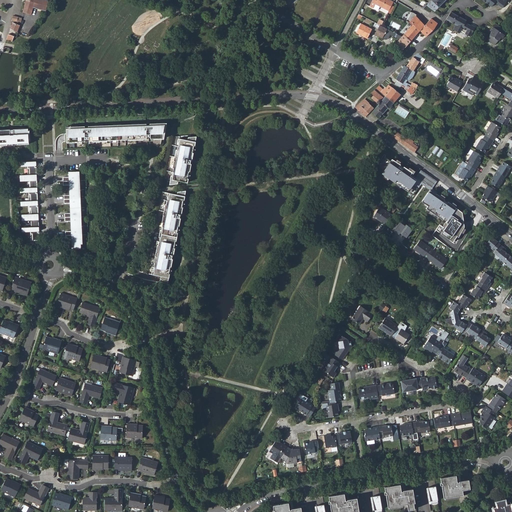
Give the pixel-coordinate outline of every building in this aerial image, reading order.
[(26,0),(26,1),(22,12),(31,15),(33,8),(46,11),(49,0),(47,0),(26,0)] [(370,6),(373,8),(375,4),(379,6),(388,11),(393,2),(388,0),(373,0),(372,1),(370,6)] [(481,0),(483,1),(494,8),(497,4),(504,8),(508,0),(481,0)] [(466,22),(467,21),(452,12),(450,15),(447,19),(457,24),(454,30),(461,33),(462,31),(466,33),(465,34),(470,36),(475,27),(466,22)] [(425,26),(415,17),(410,13),(407,20),(410,22),(412,25),(419,32),(420,31),(425,26)] [(431,19),(425,26),(420,31),(422,33),(426,37),(433,31),(432,30),(437,24),(431,19)] [(17,32),(20,25),(13,22),(10,30),(17,32)] [(360,22),(355,32),(366,37),(371,28),(360,22)] [(392,46),(397,51),(399,53),(410,42),(402,35),(401,36),(380,26),(379,25),(373,36),(379,39),(382,40),(383,40),(384,40),(386,39),(386,38),(387,36),(397,40),(392,46)] [(412,25),(402,35),(410,42),(417,35),(419,32),(412,25)] [(493,32),(488,39),(496,45),(501,38),(502,39),(507,33),(496,25),(491,31),(493,32)] [(370,42),(376,45),(379,39),(373,36),(370,42)] [(451,45),(448,49),(456,54),(459,49),(451,45)] [(404,67),(404,66),(397,80),(398,81),(403,84),(406,80),(407,77),(410,79),(411,79),(412,79),(412,78),(413,77),(414,77),(414,76),(415,74),(415,73),(412,71),(421,58),(415,53),(414,54),(412,57),(404,67)] [(384,57),(379,62),(382,65),(388,60),(384,57)] [(468,79),(462,90),(472,95),(473,93),(477,96),(485,82),(474,76),(471,81),(468,79)] [(446,86),(458,92),(463,83),(451,77),(446,86)] [(488,92),(498,98),(504,89),(500,87),(499,88),(493,84),(488,92)] [(384,91),(379,87),(376,89),(385,97),(393,103),(395,102),(400,95),(388,85),(384,91)] [(410,87),(407,85),(405,89),(412,95),(416,88),(412,86),(411,86),(410,87)] [(384,98),(375,91),(370,95),(374,98),(373,100),(378,105),(371,114),(377,119),(388,108),(389,109),(395,102),(393,103),(385,97),(384,98)] [(369,103),(365,100),(355,108),(366,118),(374,109),(368,104),(369,103)] [(410,112),(399,105),(394,113),(405,120),(410,112)] [(511,107),(508,105),(502,116),(499,114),(496,120),(504,125),(507,120),(509,121),(511,116),(511,107)] [(487,131),(485,135),(494,141),(497,136),(496,135),(501,127),(492,122),(486,130),(487,131)] [(152,141),(160,141),(163,123),(152,124),(152,125),(136,126),(136,124),(130,125),(130,126),(119,127),(119,125),(110,125),(110,127),(100,127),(99,125),(92,125),(92,127),(76,127),(75,125),(68,125),(68,127),(64,127),(64,143),(79,143),(79,141),(90,141),(90,143),(105,142),(105,140),(126,140),(126,142),(142,141),(142,140),(152,139),(152,141)] [(0,142),(7,143),(7,142),(17,141),(17,142),(29,141),(29,138),(30,138),(30,134),(29,130),(27,127),(23,127),(23,126),(16,127),(16,128),(5,128),(0,127),(0,142)] [(396,132),(392,137),(396,140),(399,142),(403,137),(396,132)] [(403,137),(399,142),(414,153),(417,148),(421,143),(409,134),(406,138),(404,136),(403,137)] [(491,145),(494,141),(485,135),(483,139),(481,138),(476,146),(485,152),(490,144),(491,145)] [(170,177),(169,184),(177,185),(178,181),(187,183),(187,180),(189,181),(191,172),(190,172),(191,165),(190,165),(191,158),(192,158),(193,155),(194,155),(196,147),(194,146),(196,138),(188,138),(187,141),(178,139),(177,144),(178,144),(177,151),(176,151),(172,170),(173,171),(171,178),(170,177)] [(477,164),(482,155),(473,150),(468,158),(469,159),(467,163),(476,168),(478,165),(477,164)] [(392,160),(385,155),(377,166),(384,170),(382,174),(414,195),(423,182),(416,177),(411,173),(413,171),(405,166),(404,169),(400,166),(401,163),(393,158),(392,160)] [(31,230),(31,238),(40,237),(36,159),(19,160),(20,164),(27,164),(28,172),(20,173),(20,179),(30,178),(30,186),(21,186),(21,191),(29,190),(29,199),(21,199),(21,203),(29,203),(30,212),(22,213),(22,218),(32,219),(32,225),(22,225),(22,230),(31,230)] [(498,167),(495,171),(504,176),(511,166),(503,162),(499,168),(498,167)] [(473,172),(476,168),(467,163),(465,167),(463,166),(457,175),(466,181),(472,171),(473,172)] [(438,185),(439,183),(421,170),(416,177),(423,182),(432,188),(433,186),(434,187),(435,187),(436,187),(438,185)] [(77,180),(77,171),(67,171),(67,177),(62,177),(62,181),(77,180)] [(498,186),(504,176),(495,171),(493,175),(494,176),(491,182),(498,186)] [(68,184),(68,190),(77,189),(77,180),(62,181),(62,184),(68,184)] [(491,201),(497,191),(487,185),(486,188),(487,188),(482,196),(491,201)] [(63,195),(63,198),(78,198),(77,189),(68,190),(69,195),(63,195)] [(455,208),(430,189),(421,202),(423,203),(423,204),(443,219),(444,217),(448,220),(451,214),(455,208)] [(160,229),(159,233),(176,236),(177,233),(179,233),(180,225),(179,225),(181,218),(179,218),(181,211),(182,212),(183,207),(184,208),(186,199),(184,199),(185,192),(178,192),(177,195),(167,193),(166,197),(168,198),(166,204),(165,203),(161,222),(163,223),(161,230),(160,229)] [(69,203),(69,207),(78,207),(78,198),(63,198),(63,203),(69,203)] [(63,214),(64,216),(79,216),(78,207),(69,207),(70,213),(63,214)] [(373,217),(385,224),(392,214),(380,207),(373,217)] [(464,222),(451,214),(448,220),(444,226),(440,224),(437,228),(455,243),(464,227),(464,222)] [(70,221),(70,225),(79,225),(79,216),(64,216),(64,221),(70,221)] [(406,225),(399,220),(392,230),(399,234),(400,233),(406,225)] [(414,229),(407,224),(406,225),(400,233),(407,238),(414,229)] [(64,231),(65,234),(79,234),(79,225),(70,225),(70,229),(64,231)] [(175,241),(176,236),(159,233),(158,237),(160,238),(158,245),(157,245),(154,262),(155,262),(154,269),(153,269),(152,273),(161,275),(160,279),(168,282),(169,276),(169,277),(170,273),(168,273),(170,265),(171,265),(172,259),(171,259),(173,251),(174,252),(174,248),(173,248),(174,241),(175,241)] [(71,249),(76,249),(76,244),(80,244),(79,234),(65,234),(65,238),(71,237),(71,249)] [(486,245),(494,252),(500,245),(497,242),(492,238),(486,245)] [(413,248),(427,258),(433,249),(420,239),(413,248)] [(502,250),(504,248),(500,245),(494,252),(494,253),(498,257),(503,262),(509,255),(505,251),(504,252),(502,250)] [(447,259),(433,249),(427,258),(440,268),(447,259)] [(511,257),(509,255),(503,262),(511,269),(511,257)] [(483,278),(479,284),(487,290),(489,286),(487,285),(489,282),(490,282),(493,278),(485,272),(482,278),(483,278)] [(15,275),(11,287),(20,291),(20,292),(26,294),(31,281),(15,275)] [(483,291),(485,293),(487,290),(479,284),(475,290),(474,289),(471,294),(478,299),(481,295),(481,294),(483,291)] [(64,306),(74,309),(78,297),(61,292),(57,305),(64,307),(64,306)] [(463,294),(457,304),(462,307),(465,308),(467,305),(468,304),(469,304),(471,300),(463,294)] [(90,314),(87,323),(93,326),(99,307),(83,302),(80,311),(90,314)] [(458,312),(462,307),(457,304),(454,302),(450,308),(453,310),(451,313),(452,318),(459,316),(458,312)] [(359,319),(362,321),(364,318),(368,321),(373,313),(361,305),(357,310),(356,310),(354,313),(355,314),(352,319),(357,322),(357,321),(359,319)] [(457,329),(461,332),(464,329),(467,324),(463,321),(462,322),(460,320),(459,316),(452,318),(446,319),(446,322),(452,321),(453,323),(455,324),(454,326),(458,329),(457,329)] [(104,317),(100,329),(108,332),(108,333),(115,335),(119,322),(104,317)] [(387,333),(391,336),(397,328),(398,326),(385,317),(378,328),(383,330),(387,332),(387,333)] [(3,320),(0,327),(0,332),(13,338),(18,325),(12,323),(11,324),(3,320)] [(464,329),(476,337),(481,329),(476,326),(476,327),(469,322),(467,324),(464,329)] [(400,330),(397,328),(391,336),(404,344),(410,334),(401,328),(400,330)] [(482,334),(484,331),(481,329),(476,337),(475,338),(482,342),(481,343),(486,346),(491,339),(486,335),(486,336),(482,334)] [(343,359),(351,345),(349,344),(349,341),(348,339),(342,335),(339,340),(340,347),(338,350),(335,350),(333,353),(343,359)] [(430,349),(436,352),(441,345),(443,342),(431,335),(424,346),(430,350),(430,349)] [(494,340),(509,350),(511,345),(511,341),(507,338),(503,335),(501,337),(498,335),(494,340)] [(45,338),(41,349),(57,354),(61,341),(55,339),(55,340),(45,338)] [(443,342),(441,345),(436,352),(439,355),(438,356),(448,363),(454,355),(443,348),(447,343),(444,341),(443,342)] [(68,344),(64,356),(79,361),(83,350),(75,347),(75,346),(68,344)] [(132,373),(137,357),(123,353),(121,361),(122,362),(120,370),(132,373)] [(90,366),(107,372),(110,359),(94,354),(90,366)] [(338,366),(340,362),(330,355),(327,359),(328,359),(324,365),(326,366),(323,370),(333,377),(336,372),(334,370),(337,366),(338,366)] [(463,375),(466,378),(468,375),(472,369),(463,364),(468,357),(463,355),(453,370),(463,376),(463,375)] [(42,380),(53,385),(57,375),(40,368),(32,385),(39,388),(42,380)] [(485,376),(473,368),(472,369),(468,375),(466,378),(472,382),(472,381),(479,386),(485,376)] [(59,376),(56,387),(64,390),(64,391),(71,393),(75,381),(59,376)] [(425,376),(421,377),(423,388),(423,390),(427,389),(427,388),(431,387),(432,388),(440,387),(439,381),(436,381),(435,377),(433,378),(432,376),(425,377),(425,376)] [(418,388),(423,388),(421,377),(416,378),(402,380),(404,392),(409,391),(414,390),(419,389),(418,388)] [(502,391),(511,397),(511,379),(507,386),(506,386),(502,391)] [(120,391),(118,399),(130,403),(134,386),(114,381),(112,389),(120,391)] [(381,385),(377,385),(378,395),(383,394),(383,395),(395,393),(393,381),(381,384),(381,385)] [(89,395),(100,398),(103,387),(86,382),(80,400),(86,403),(89,395)] [(339,388),(338,382),(331,383),(331,388),(329,388),(329,390),(328,390),(330,402),(337,401),(341,400),(340,393),(341,393),(340,388),(339,388)] [(370,399),(379,398),(378,395),(377,385),(376,384),(368,386),(368,388),(359,389),(361,400),(369,398),(370,399)] [(491,404),(490,403),(488,406),(496,412),(498,409),(499,409),(506,399),(497,394),(495,397),(494,396),(492,400),(493,400),(491,404)] [(307,413),(311,415),(315,407),(305,401),(301,399),(298,403),(297,402),(295,406),(303,410),(302,411),(307,414),(307,413)] [(327,406),(329,417),(339,415),(338,408),(339,408),(338,404),(337,404),(337,401),(330,402),(328,402),(328,406),(327,406)] [(493,415),(496,412),(488,406),(486,405),(483,408),(485,410),(483,413),(484,414),(480,419),(481,424),(487,428),(495,416),(493,415)] [(21,408),(16,420),(31,426),(35,415),(27,411),(27,410),(21,408)] [(45,430),(63,436),(66,425),(56,422),(58,414),(51,412),(45,430)] [(454,425),(472,422),(470,412),(463,413),(460,415),(460,413),(452,414),(454,425)] [(436,428),(454,425),(452,414),(448,415),(448,416),(434,418),(436,428)] [(419,421),(416,422),(417,431),(421,431),(421,433),(430,431),(428,422),(419,422),(419,421)] [(414,432),(417,432),(417,431),(416,422),(407,423),(407,424),(404,424),(399,424),(401,434),(406,434),(407,435),(414,434),(414,432)] [(69,428),(65,440),(81,444),(87,425),(80,423),(78,430),(69,428)] [(125,425),(124,438),(140,439),(141,427),(131,427),(132,425),(125,425)] [(382,425),(378,426),(379,435),(383,435),(384,437),(392,435),(391,425),(382,426),(382,425)] [(365,440),(380,438),(379,435),(378,426),(373,427),(373,428),(369,429),(364,429),(365,434),(364,435),(365,440)] [(100,427),(100,440),(115,441),(115,429),(107,429),(107,427),(100,427)] [(339,434),(335,434),(335,435),(337,444),(344,443),(347,445),(350,445),(352,442),(350,431),(339,433),(339,434)] [(18,440),(2,432),(0,435),(0,443),(6,447),(3,455),(9,458),(18,440)] [(326,448),(337,446),(337,444),(335,435),(328,436),(328,435),(324,436),(326,448)] [(27,440),(17,459),(24,462),(28,454),(37,458),(42,448),(27,440)] [(275,461),(278,463),(280,460),(288,447),(276,440),(269,452),(273,455),(270,458),(275,461)] [(315,450),(319,450),(317,440),(313,441),(313,442),(304,444),(306,454),(315,453),(315,450)] [(290,449),(288,447),(280,460),(284,463),(285,462),(288,463),(297,462),(297,461),(297,458),(301,457),(300,449),(293,450),(290,450),(290,449)] [(93,456),(92,467),(91,470),(96,470),(96,469),(106,470),(107,458),(93,456)] [(130,458),(113,456),(113,469),(123,470),(123,471),(129,471),(130,458)] [(156,462),(140,457),(136,469),(145,472),(144,473),(152,475),(156,462)] [(77,468),(87,469),(88,462),(68,460),(66,477),(76,479),(77,468)] [(459,480),(458,474),(440,477),(444,497),(445,497),(459,494),(463,494),(462,488),(470,487),(468,478),(459,480)] [(6,477),(1,488),(14,495),(20,483),(16,480),(15,481),(6,477)] [(38,490),(29,486),(24,496),(38,504),(48,487),(41,483),(38,490)] [(403,489),(402,483),(384,486),(388,507),(389,506),(402,504),(407,503),(408,510),(415,509),(414,503),(415,502),(413,487),(403,489)] [(430,500),(438,499),(436,485),(428,487),(430,500)] [(105,499),(105,511),(121,511),(122,491),(114,491),(113,499),(105,499)] [(63,494),(55,492),(51,504),(68,509),(72,496),(64,493),(63,494)] [(83,498),(82,509),(96,510),(97,493),(90,492),(89,498),(83,498)] [(347,498),(346,492),(329,495),(331,511),(357,511),(358,511),(359,511),(356,497),(347,498)] [(131,493),(128,507),(144,509),(147,498),(138,496),(138,494),(131,493)] [(374,510),(382,509),(380,494),(371,496),(374,510)] [(155,495),(153,507),(168,510),(171,496),(161,495),(161,496),(155,495)] [(488,511),(509,511),(507,502),(502,503),(501,500),(492,502),(493,510),(488,511)] [(292,508),(291,501),(273,504),(274,511),(301,511),(301,506),(292,508)]
